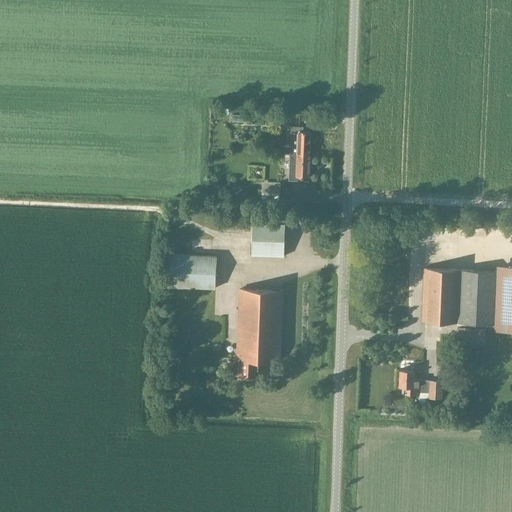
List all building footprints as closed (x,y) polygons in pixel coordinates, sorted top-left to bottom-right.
[(287,112),(273,111),(272,121),(286,122),(287,112)] [(290,138),(289,153),(297,154),(297,153),(309,154),(310,131),(299,131),(299,126),(290,126),(290,138)] [(297,154),(289,153),(288,178),(296,178),(296,176),(309,177),(309,154),(297,153),(297,154)] [(258,189),(258,194),(261,194),(261,199),(280,200),(280,188),(262,187),(262,189),(258,189)] [(283,256),(284,224),(252,223),(251,255),(283,256)] [(443,233),(436,233),(437,243),(444,242),(443,233)] [(167,286),(215,288),(216,256),(168,254),(167,286)] [(511,266),(499,266),(498,270),(459,269),(423,267),(421,320),(458,321),(458,322),(496,323),(496,326),(511,327),(511,266)] [(279,360),(282,290),(239,289),(236,360),(234,361),(232,364),(232,371),(234,373),(236,375),(238,375),(238,376),(257,377),(258,360),(279,360)] [(456,342),(485,344),(485,328),(457,327),(456,342)] [(442,380),(422,379),(422,378),(414,378),(414,370),(399,369),(398,386),(401,386),(401,393),(416,394),(416,392),(428,392),(428,397),(441,398),(442,380)]
